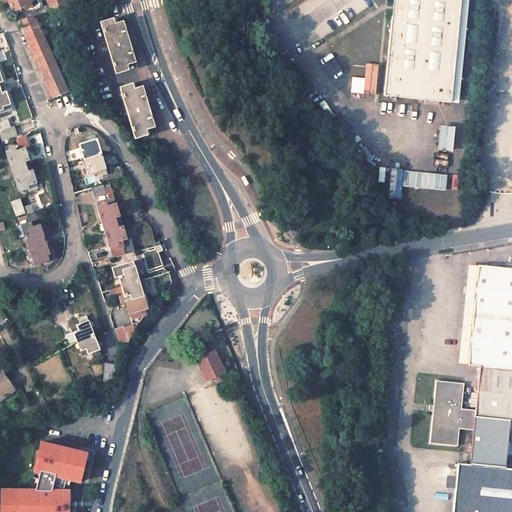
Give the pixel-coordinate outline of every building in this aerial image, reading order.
[(27,4),(25,0),(7,0),(12,10),(27,4)] [(35,18),(41,16),(38,10),(34,12),(29,0),(25,0),(27,4),(28,7),(32,16),(33,19),(35,18)] [(46,0),(52,11),(67,5),(64,0),(46,0)] [(459,0),(385,0),(387,4),(386,14),(382,18),(374,97),(449,105),(459,0)] [(459,0),(449,105),(457,106),(467,0),(459,0)] [(12,10),(14,13),(28,7),(27,4),(12,10)] [(33,19),(32,16),(22,20),(25,27),(22,28),(53,97),(67,91),(35,18),(33,19)] [(127,39),(122,22),(114,24),(112,18),(100,22),(115,73),(128,69),(126,64),(134,62),(127,39)] [(2,81),(0,75),(0,113),(12,110),(5,91),(2,81)] [(147,106),(141,87),(133,89),(132,84),(119,87),(134,138),(147,135),(145,129),(153,127),(147,106)] [(0,133),(2,140),(16,135),(13,127),(10,128),(7,119),(0,121),(0,133)] [(449,154),(452,130),(438,128),(435,153),(449,154)] [(28,147),(24,137),(16,140),(17,144),(13,145),(13,143),(4,145),(19,191),(27,189),(28,192),(38,188),(33,174),(27,157),(24,148),(28,147)] [(81,149),(86,168),(89,179),(99,176),(101,181),(108,179),(100,150),(96,139),(85,142),(86,147),(83,148),(81,149)] [(443,172),(458,175),(461,156),(446,154),(443,172)] [(399,199),(400,187),(444,191),(446,175),(391,169),(388,198),(399,199)] [(93,199),(105,195),(101,185),(90,189),(93,199)] [(119,216),(110,187),(105,189),(108,199),(105,200),(106,204),(98,206),(100,215),(106,233),(110,246),(118,243),(120,251),(124,249),(125,253),(134,250),(130,237),(126,239),(122,227),(118,229),(114,217),(119,216)] [(25,214),(19,198),(10,201),(15,217),(25,214)] [(33,212),(31,204),(24,206),(26,214),(33,212)] [(20,225),(33,264),(51,259),(41,231),(38,219),(20,225)] [(154,243),(151,228),(137,232),(140,246),(154,243)] [(138,281),(135,271),(143,269),(140,259),(132,261),(116,266),(113,267),(116,277),(119,276),(122,286),(138,281)] [(511,420),(511,469),(458,464),(452,511),(511,511),(511,268),(477,265),(467,365),(480,366),(475,410),(475,417),(511,420)] [(144,301),(138,281),(122,286),(126,300),(135,297),(137,303),(144,301)] [(51,322),(46,309),(30,315),(35,328),(51,322)] [(69,342),(76,340),(92,334),(86,315),(78,318),(78,317),(67,321),(70,328),(71,327),(73,332),(66,335),(69,342)] [(128,341),(123,328),(115,330),(119,343),(128,341)] [(92,334),(76,340),(83,356),(92,352),(94,357),(100,355),(92,334)] [(222,369),(214,350),(196,359),(204,377),(222,369)] [(113,378),(115,365),(105,364),(102,382),(113,378)] [(204,377),(206,381),(224,373),(222,369),(204,377)] [(0,399),(14,390),(2,374),(0,375),(0,399)] [(475,417),(475,410),(461,409),(464,383),(436,380),(429,443),(457,446),(459,429),(473,430),(475,417)] [(79,414),(87,411),(84,404),(76,407),(79,414)] [(1,511),(68,511),(68,492),(63,492),(65,479),(79,482),(85,454),(41,444),(35,472),(40,474),(36,491),(2,492),(1,511)]
